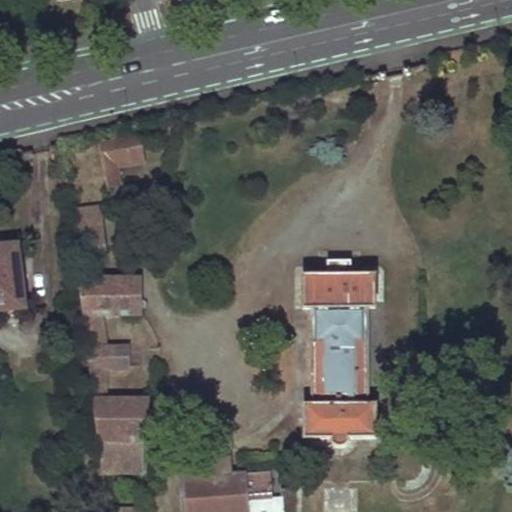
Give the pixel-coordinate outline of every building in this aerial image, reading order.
[(133,138),(95,145),(103,187),(104,187),(115,185),(112,167),(137,162),(133,138)] [(96,208),(68,211),(73,259),(101,256),(96,208)] [(12,245),(0,246),(0,309),(18,307),(12,245)] [(348,261),(323,262),(323,275),(348,275),(348,261)] [(81,271),(74,272),(96,457),(138,458),(139,403),(101,403),(101,369),(105,368),(105,346),(101,347),(97,311),(132,312),(133,281),(95,280),(95,278),(93,276),(92,274),(82,274),(81,271)] [(323,275),(299,276),(299,310),(307,310),(308,403),(299,403),(298,439),(327,439),(328,446),(330,448),(335,449),(341,449),(345,443),(347,438),(373,438),(374,403),(364,404),(364,309),(374,309),(373,275),(348,275),(323,275)] [(183,480),(184,503),(184,511),(248,511),(248,499),(272,497),(270,473),(232,475),(231,459),(196,461),(197,478),(197,479),(183,480)] [(248,499),(248,511),(281,511),(281,497),(272,497),(248,499)]
